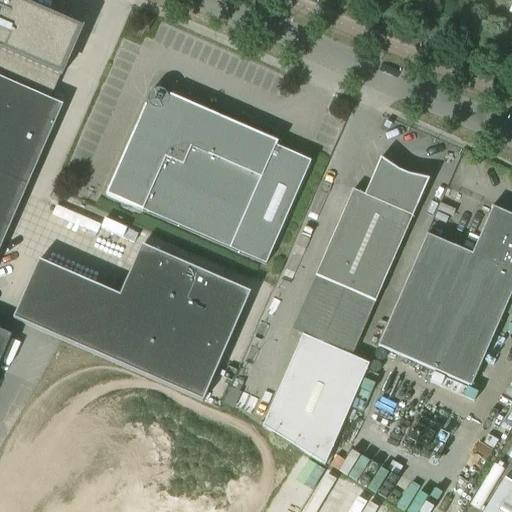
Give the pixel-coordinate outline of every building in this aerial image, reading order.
[(0,0),(0,246),(61,107),(49,101),(59,77),(60,77),(81,28),(16,0),(0,0)] [(144,106),(105,196),(265,266),(310,163),(275,147),(277,143),(170,97),(169,98),(167,97),(166,96),(166,95),(165,94),(163,92),(162,92),(160,91),(158,90),(157,90),(155,90),(154,91),(152,91),(150,93),(149,94),(148,95),(147,96),(146,99),(146,100),(145,101),(146,103),(146,104),(146,105),(145,107),(144,106)] [(301,335),(261,427),(328,457),(368,364),(351,357),(412,218),(427,182),(428,182),(428,180),(406,175),(398,171),(379,159),(378,160),(379,160),(363,196),(352,191),(291,331),(301,335)] [(425,235),(377,347),(470,388),(511,292),(511,217),(492,208),(471,255),(425,235)] [(117,242),(114,250),(134,258),(138,250),(117,242)] [(37,262),(12,320),(201,402),(249,294),(140,246),(118,297),(37,262)] [(0,360),(10,337),(0,332),(0,360)] [(511,386),(498,412),(511,419),(511,386)] [(511,511),(511,484),(503,479),(482,511),(511,511)]
